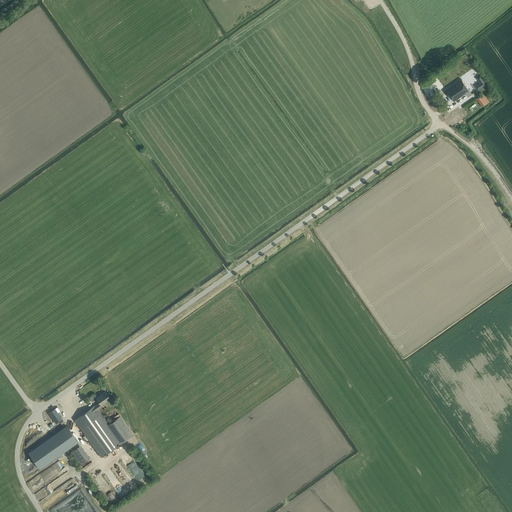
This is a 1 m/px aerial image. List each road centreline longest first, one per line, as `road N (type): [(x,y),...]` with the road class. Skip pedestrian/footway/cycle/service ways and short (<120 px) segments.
road 1 (unclassified): [(232,272),(439,125)]
road 2 (unclassified): [(439,125),(379,0)]
